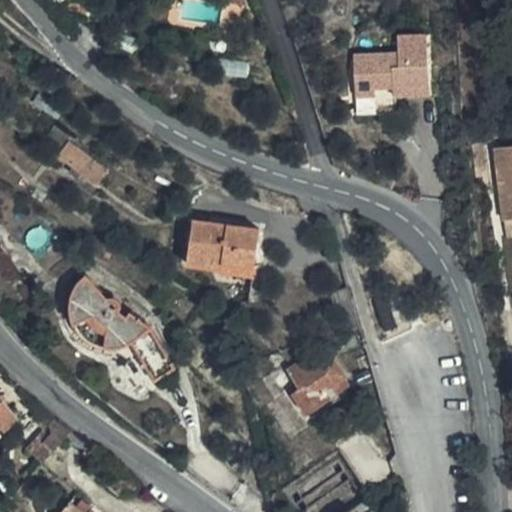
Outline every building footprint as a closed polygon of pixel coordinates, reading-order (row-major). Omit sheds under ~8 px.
[(408,79),(427,78),(424,33),(395,34),(396,51),(351,54),(354,93),(371,92),(371,85),(393,84),(408,83),(408,79)] [(393,84),(394,95),(428,93),(427,78),(408,79),(408,83),(393,84)] [(65,147),(71,141),(72,138),(56,126),(50,134),(65,147)] [(106,170),(71,141),(65,147),(59,154),(96,182),(106,170)] [(485,185),(478,141),(466,143),(474,187),(485,185)] [(511,145),(490,149),(500,221),(511,219),(511,145)] [(46,195),(38,187),(31,194),(40,201),(46,195)] [(222,261),(254,267),(259,230),(193,219),(186,263),(221,269),(222,261)] [(511,219),(500,221),(502,233),(511,232),(511,219)] [(57,277),(77,262),(71,253),(50,270),(57,277)] [(220,272),(251,277),(254,267),(222,261),(221,269),(220,272)] [(82,335),(91,342),(95,343),(116,348),(128,344),(131,341),(155,380),(174,368),(151,328),(129,312),(126,317),(120,311),(121,306),(119,302),(115,300),(111,298),(108,299),(85,275),(82,277),(76,284),(73,289),(70,305),(71,316),(76,327),(82,335)] [(259,279),(251,277),(248,305),(255,307),(259,279)] [(361,332),(348,287),(336,291),(351,335),(361,332)] [(183,323),(174,316),(168,323),(177,329),(183,323)] [(240,338),(227,327),(221,334),(234,345),(240,338)] [(332,385),(346,377),(330,355),(317,363),(310,355),(289,369),(301,388),(295,394),(309,412),(337,394),(332,385)] [(350,384),(346,377),(332,385),(337,394),(350,384)] [(0,425),(15,414),(0,395),(0,425)] [(71,431),(61,422),(45,442),(54,451),(68,437),(71,431)] [(89,511),(84,511),(71,502),(62,511),(92,511),(91,511),(89,511)]
